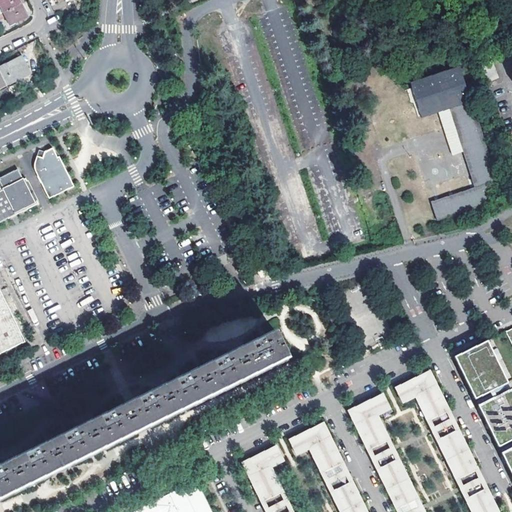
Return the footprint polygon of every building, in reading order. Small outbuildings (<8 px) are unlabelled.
[(0,0),(0,15),(3,13),(21,5),(18,0),(0,0)] [(3,13),(9,26),(27,17),(24,11),(21,5),(3,13)] [(475,59),(484,83),(497,78),(487,54),(475,59)] [(0,67),(0,73),(6,85),(30,74),(22,57),(11,62),(0,67)] [(450,110),(472,185),(428,198),(433,217),(488,201),(486,194),(497,191),(467,93),(460,70),(410,85),(420,119),(450,110)] [(55,147),(53,148),(47,152),(45,157),(42,156),(39,155),(37,159),(36,164),(36,170),(50,199),(72,188),(76,186),(61,157),(59,158),(55,147)] [(0,222),(39,204),(27,178),(24,180),(20,169),(1,178),(2,182),(0,182),(0,222)] [(257,272),(266,269),(262,260),(253,263),(257,272)] [(0,352),(24,341),(0,291),(0,352)] [(287,358),(274,331),(248,344),(235,350),(199,368),(173,381),(161,386),(174,413),(287,358)] [(507,382),(487,340),(454,356),(474,398),(507,382)] [(493,511),(426,373),(395,389),(401,401),(416,393),(474,511),(493,511)] [(130,401),(123,404),(137,432),(143,429),(174,413),(161,386),(130,401)] [(511,391),(510,388),(477,404),(498,446),(511,439),(511,391)] [(388,407),(382,395),(350,410),(399,511),(419,511),(372,415),(388,407)] [(85,423),(48,441),(62,468),(98,450),(85,423)] [(362,511),(320,425),(289,440),(295,453),(310,445),(342,511),(362,511)] [(0,498),(62,468),(48,441),(23,454),(11,459),(0,464),(0,498)] [(511,446),(500,452),(511,476),(511,446)] [(276,447),(244,462),(256,487),(268,511),(288,511),(266,466),(282,459),(276,447)] [(134,511),(206,511),(193,483),(134,511)]
